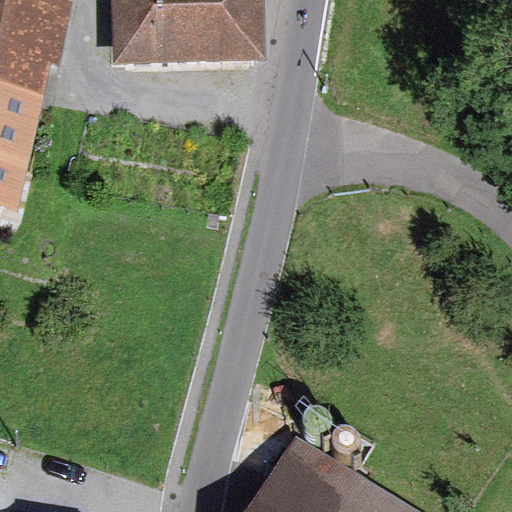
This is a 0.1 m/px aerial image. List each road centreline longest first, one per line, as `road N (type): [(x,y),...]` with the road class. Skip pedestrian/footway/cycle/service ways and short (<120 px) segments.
road 1 (residential): [(280,143),(193,511)]
road 2 (residential): [(511,221),(438,175),(280,143)]
road 3 (unclassified): [(304,0),(280,143)]
